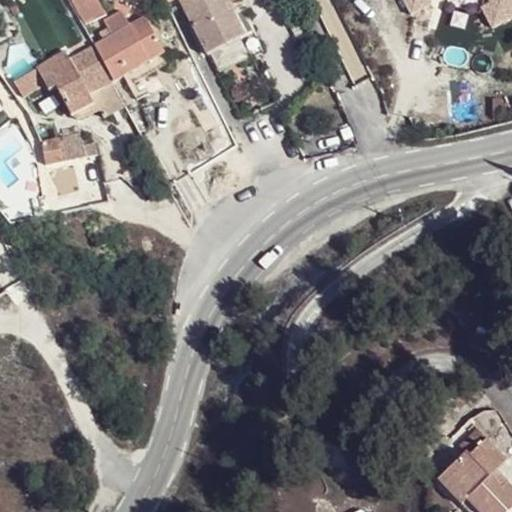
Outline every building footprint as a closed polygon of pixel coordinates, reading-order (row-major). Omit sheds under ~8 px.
[(74,0),(85,21),(101,12),(94,0),(74,0)] [(181,0),(180,1),(183,9),(208,57),(242,39),(227,8),(222,0),(181,0)] [(222,0),(227,8),(238,2),(237,0),(222,0)] [(511,0),(399,0),(408,18),(429,6),(425,0),(484,0),(487,6),(478,10),(491,34),(511,21),(511,0)] [(180,1),(168,7),(172,15),(183,9),(180,1)] [(95,49),(114,85),(131,76),(164,58),(145,22),(129,29),(122,14),(104,23),(113,39),(95,49)] [(101,92),(114,85),(95,49),(70,62),(77,77),(56,89),(73,118),(105,102),(100,93),(101,92)] [(77,77),(70,62),(64,54),(15,85),(23,101),(46,88),(49,92),(56,89),(77,77)] [(164,58),(131,76),(135,85),(169,67),(164,58)] [(47,169),(97,158),(95,144),(84,148),(79,135),(42,147),(47,169)] [(511,511),(511,489),(509,487),(507,483),(500,488),(495,482),(492,479),(508,463),(475,430),(456,447),(467,455),(438,482),(461,506),(466,502),(475,511),(511,511)]
